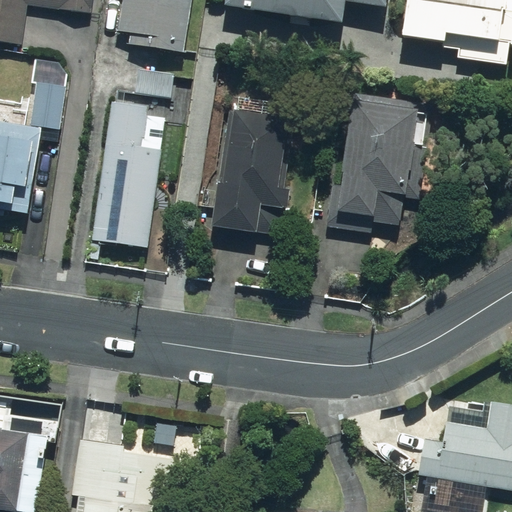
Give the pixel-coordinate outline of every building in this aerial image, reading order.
[(0,0),(0,38),(29,42),(34,6),(104,16),(106,0),(0,0)] [(123,0),(121,40),(199,45),(201,0),(123,0)] [(235,0),(235,8),(365,20),(366,0),(369,0),(404,3),(404,0),(235,0)] [(511,0),(416,0),(412,45),(459,49),(458,59),(511,63),(511,0)] [(143,73),(142,94),(180,97),(182,76),(143,73)] [(39,77),(34,123),(0,119),(0,216),(50,222),(59,133),(70,134),(75,81),(39,77)] [(355,219),(393,220),(394,194),(424,196),(429,102),(361,98),(355,219)] [(107,104),(97,236),(162,241),(172,108),(107,104)] [(222,221),(274,225),(276,200),(295,202),(301,122),(242,117),(238,176),(226,175),(222,221)] [(511,397),(495,395),(492,422),(453,417),(451,430),(434,428),(427,475),(511,486),(511,397)] [(0,504),(46,507),(51,424),(0,421),(0,504)] [(155,511),(184,465),(186,445),(84,436),(77,511),(155,511)]
